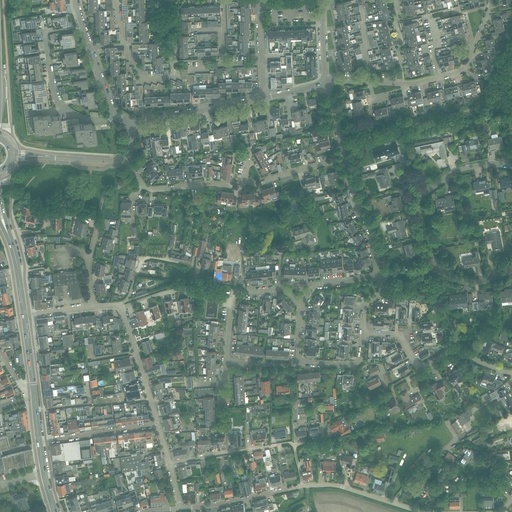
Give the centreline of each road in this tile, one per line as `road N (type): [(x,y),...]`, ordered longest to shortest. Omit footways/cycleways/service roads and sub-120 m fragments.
road 1 (residential): [(511,164),(462,165),(417,198),(430,266)]
road 2 (residential): [(362,331),(399,335),(419,366),(459,351),(511,372)]
road 3 (residential): [(83,29),(45,35),(55,93),(82,118),(115,115)]
road 4 (residential): [(226,360),(234,293),(282,289),(298,305)]
road 5 (residential): [(130,120),(262,97)]
road 6 (residential): [(124,164),(152,188),(242,187)]
road 7 (residential): [(169,463),(293,443)]
road 8 (residential): [(180,508),(301,485)]
road 9 (residential): [(157,423),(121,308)]
